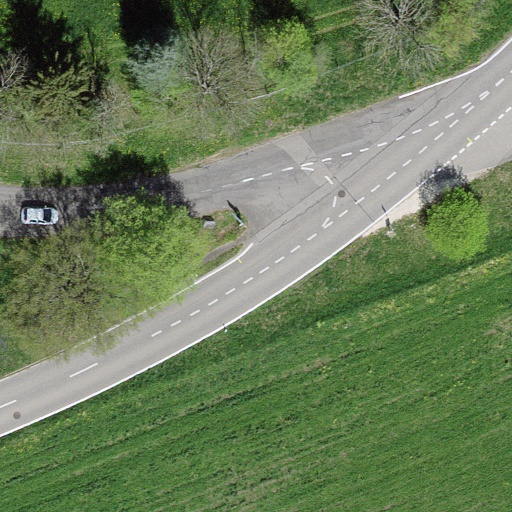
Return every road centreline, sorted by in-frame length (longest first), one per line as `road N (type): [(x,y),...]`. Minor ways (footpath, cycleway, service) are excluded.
road 1 (tertiary): [(0,407),(214,303),(418,152)]
road 2 (unclassified): [(0,208),(114,205),(418,152)]
road 3 (tertiary): [(418,152),(511,70)]
